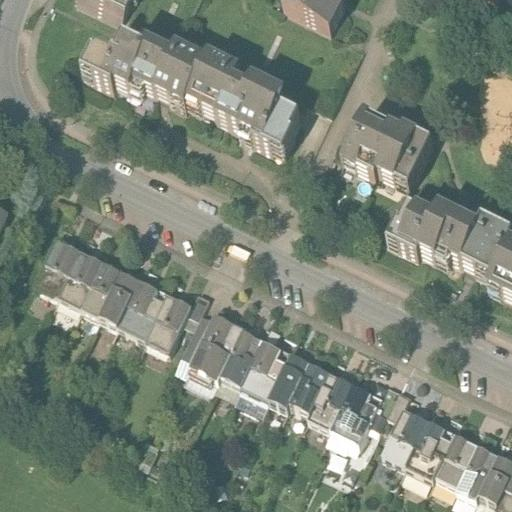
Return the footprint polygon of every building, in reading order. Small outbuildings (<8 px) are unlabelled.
[(94,0),(93,3),(69,48),(116,72),(152,0),(94,0)] [(312,23),(293,62),(340,85),(354,57),(347,54),(349,50),(365,17),(363,15),(330,0),(315,0),(306,20),(312,23)] [(330,0),(363,15),(370,0),(330,0)] [(476,49),(504,63),(511,48),(511,0),(465,0),(458,15),(464,18),(456,35),(478,46),(476,49)] [(202,137),(213,110),(181,94),(176,102),(139,83),(136,89),(116,79),(107,97),(103,95),(90,123),(122,138),(125,133),(152,147),(155,141),(173,149),(192,159),(195,155),(202,137)] [(202,137),(195,155),(255,185),(253,189),(259,191),(292,207),(303,185),(301,184),(308,170),(287,159),(290,150),(255,132),(251,141),(242,135),(247,127),(213,110),(202,137)] [(371,162),(348,213),(384,230),(386,225),(418,240),(440,193),(412,180),(371,162)] [(501,311),(511,294),(511,284),(486,272),(484,279),(443,258),(439,265),(416,254),(410,268),(406,267),(393,293),(424,308),(427,303),(454,317),(457,310),(473,318),(491,327),(501,311)] [(85,297),(61,285),(40,331),(64,342),(85,297)] [(511,294),(501,311),(491,327),(488,334),(511,345),(511,294)] [(106,307),(85,297),(64,342),(85,352),(106,307)] [(127,317),(106,307),(85,352),(105,362),(127,317)] [(146,326),(127,317),(105,362),(124,372),(146,326)] [(154,386),(176,340),(146,326),(124,372),(154,386)] [(215,344),(204,339),(199,351),(195,359),(205,363),(209,356),(215,344)] [(199,351),(176,340),(154,386),(177,397),(195,359),(199,351)] [(248,375),(209,356),(205,363),(187,400),(196,404),(193,411),(223,425),(225,420),(248,375)] [(248,375),(225,420),(245,430),(267,385),(248,375)] [(296,399),(267,385),(245,430),(273,444),(296,399)] [(314,408),(296,399),(273,444),(291,453),(294,448),(314,408)] [(333,418),(314,408),(294,448),(314,458),(333,418)] [(356,430),(333,418),(314,458),(311,463),(335,474),(356,430)] [(387,444),(356,430),(335,474),(366,488),(381,456),(387,444)] [(388,443),(381,456),(404,467),(410,456),(417,443),(394,431),(388,443)] [(412,511),(434,468),(410,456),(404,467),(388,501),(410,511),(412,511)] [(445,511),(460,480),(434,468),(412,511),(445,511)] [(138,502),(153,510),(165,486),(150,479),(138,502)] [(472,511),(483,491),(460,480),(445,511),(472,511)] [(499,511),(504,501),(483,491),(472,511),(499,511)] [(511,511),(511,505),(504,501),(499,511),(511,511)]
